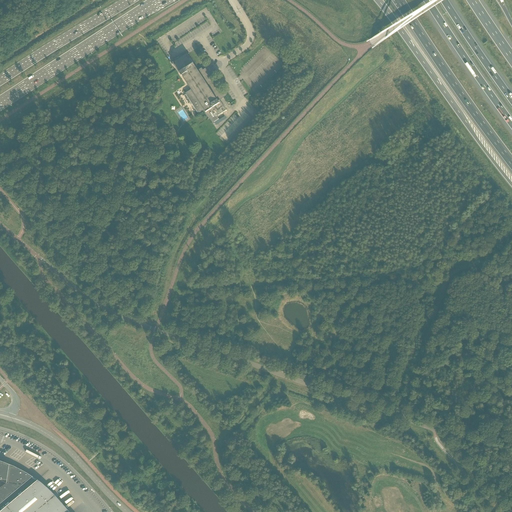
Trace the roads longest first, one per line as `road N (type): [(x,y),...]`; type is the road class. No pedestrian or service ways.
road 1 (unclassified): [(399,417),(119,316),(0,224)]
road 2 (trunk): [(377,0),(511,184)]
road 3 (trunk): [(399,0),(511,164)]
road 4 (secondary): [(0,99),(153,0)]
road 5 (unclassified): [(399,417),(451,272),(468,266)]
road 6 (tertiary): [(127,511),(64,446),(3,415)]
road 7 (secondary): [(130,0),(0,81)]
road 8 (motorway): [(426,0),(511,125)]
road 9 (unclassified): [(0,428),(59,457),(111,511)]
road 10 (unclassified): [(0,439),(43,459),(96,511)]
road 11 (motorway): [(511,99),(443,0)]
